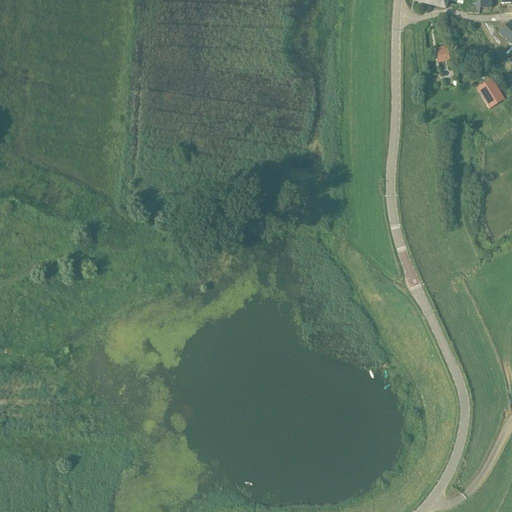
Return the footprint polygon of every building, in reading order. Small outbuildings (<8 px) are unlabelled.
[(433,0),(432,5),(447,9),(448,0),(433,0)] [(492,9),(492,0),(480,0),(480,8),(492,9)] [(511,45),(511,22),(500,33),(511,45)] [(437,64),(450,62),(447,46),(435,48),(437,64)] [(492,80),(477,89),(489,110),(504,101),(492,80)]
